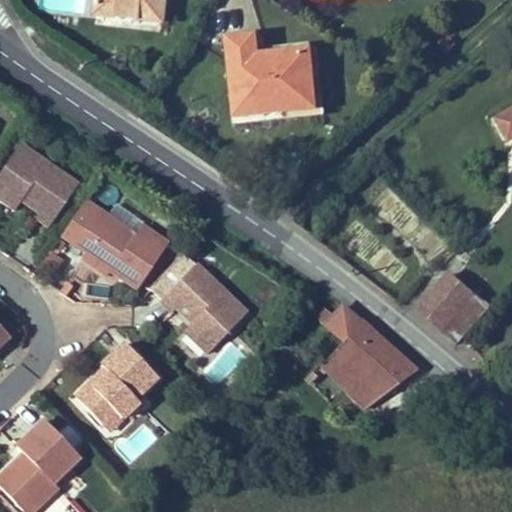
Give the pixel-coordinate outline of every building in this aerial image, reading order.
[(35,0),(34,11),(64,13),(65,0),(35,0)] [(97,0),(96,15),(163,23),(165,0),(97,0)] [(236,118),(285,113),(284,103),(316,100),(313,77),(303,78),(301,52),(258,57),(257,37),(228,39),(236,118)] [(303,78),(313,77),(311,51),(301,52),(303,78)] [(284,103),(285,113),(317,110),(316,100),(284,103)] [(511,112),(498,120),(510,141),(511,139),(511,112)] [(50,227),(78,187),(19,147),(0,175),(0,198),(16,210),(22,202),(26,196),(44,208),(39,214),(36,218),(50,227)] [(269,189),(284,199),(290,194),(274,183),(269,189)] [(39,214),(44,208),(26,196),(22,202),(39,214)] [(123,273),(120,279),(137,290),(166,247),(140,229),(134,237),(121,228),(117,235),(102,225),(107,218),(97,211),(74,245),(86,252),(81,259),(107,277),(110,272),(114,267),(123,273)] [(121,228),(107,218),(102,225),(117,235),(121,228)] [(52,278),(62,264),(48,255),(38,269),(52,278)] [(246,315),(195,266),(161,301),(173,312),(176,308),(181,303),(197,318),(192,324),(185,331),(208,354),(246,315)] [(110,272),(120,279),(123,273),(114,267),(110,272)] [(420,310),(440,328),(441,327),(461,304),(469,296),(471,294),(450,276),(420,310)] [(461,304),(441,327),(457,345),(487,312),(469,296),(461,304)] [(181,303),(176,308),(192,324),(197,318),(181,303)] [(104,304),(103,321),(130,323),(131,306),(104,304)] [(366,410),(415,372),(342,307),(334,316),(325,309),(317,318),(343,342),(323,365),(366,410)] [(123,346),(100,368),(104,371),(109,376),(98,387),(93,382),(75,398),(102,426),(114,414),(121,420),(137,405),(133,401),(156,380),(123,346)] [(104,371),(93,382),(98,387),(109,376),(104,371)] [(347,423),(356,416),(348,406),(339,413),(347,423)] [(114,414),(102,426),(108,432),(121,420),(114,414)] [(43,423),(16,449),(22,456),(27,461),(16,471),(11,466),(0,476),(0,488),(20,510),(33,498),(39,505),(56,489),(51,484),(77,459),(43,423)] [(22,456),(11,466),(16,471),(27,461),(22,456)] [(33,498),(20,510),(22,511),(31,511),(39,505),(33,498)]
